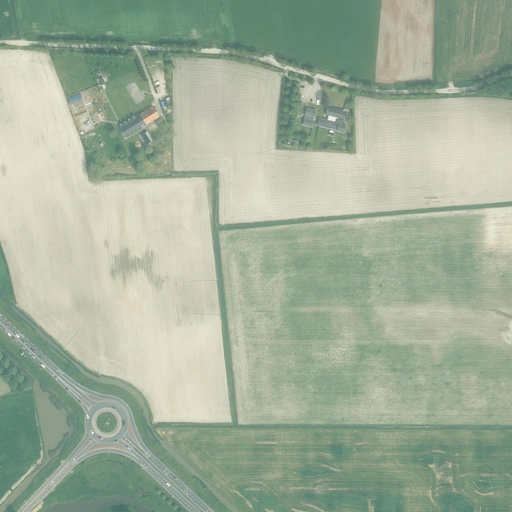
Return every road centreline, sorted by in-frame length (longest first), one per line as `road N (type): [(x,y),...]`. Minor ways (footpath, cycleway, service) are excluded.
road 1 (unclassified): [(511,74),(465,89),(355,86),(212,49),(0,41)]
road 2 (trunk): [(149,457),(124,403),(52,368)]
